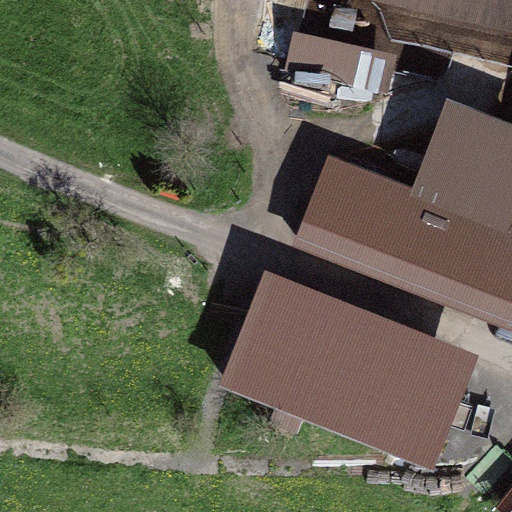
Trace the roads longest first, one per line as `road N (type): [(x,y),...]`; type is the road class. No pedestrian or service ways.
road 1 (track): [(0,150),(511,359)]
road 2 (track): [(0,440),(193,464),(421,465),(472,455),(511,419)]
